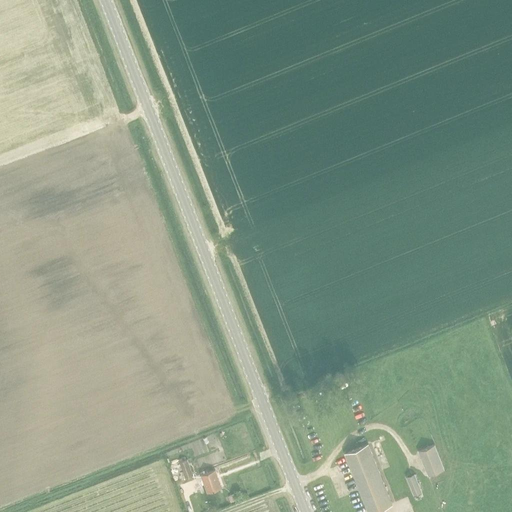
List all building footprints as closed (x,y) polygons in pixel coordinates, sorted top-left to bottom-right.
[(369,444),(345,453),(368,511),(370,511),(393,503),(369,444)] [(435,444),(418,450),(428,475),(444,469),(435,444)] [(181,462),(187,478),(194,475),(188,459),(181,462)] [(215,469),(201,475),(204,481),(201,482),(203,487),(206,486),(208,492),(222,487),(215,469)] [(407,477),(414,495),(422,492),(414,474),(407,477)] [(408,494),(398,495),(398,506),(408,506),(408,494)]
